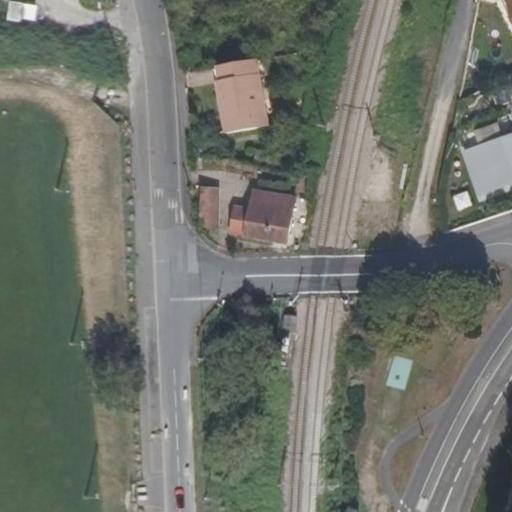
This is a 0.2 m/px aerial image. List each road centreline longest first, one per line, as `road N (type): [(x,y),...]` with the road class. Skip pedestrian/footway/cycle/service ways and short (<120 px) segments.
road 1 (residential): [(146,0),(175,279)]
road 2 (unclassified): [(175,279),(413,268)]
road 3 (residential): [(175,279),(183,511)]
road 4 (tertiary): [(426,511),(511,339)]
